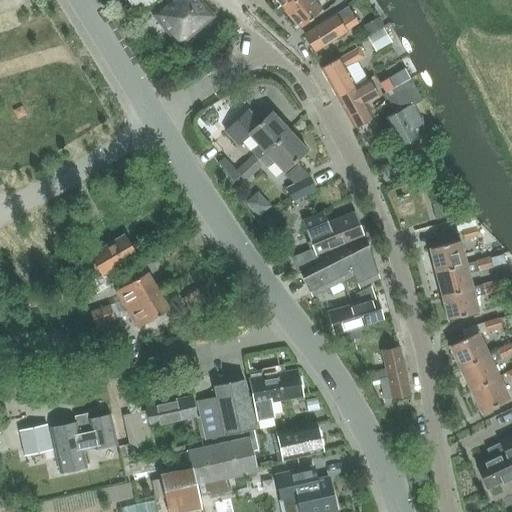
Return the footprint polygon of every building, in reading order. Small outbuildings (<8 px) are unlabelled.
[(215,16),(201,0),(200,0),(168,0),(152,14),(179,47),(215,16)] [(276,0),(284,9),(294,0),(276,0)] [(294,0),(284,9),(300,28),(321,10),(314,1),(314,0),(294,0)] [(346,7),(334,15),(304,34),(315,51),(345,32),(345,31),(357,23),(346,7)] [(380,18),(365,26),(370,35),(382,28),(385,27),(380,18)] [(375,52),(391,43),(382,28),(370,35),(367,37),(375,52)] [(337,98),(356,88),(345,68),(363,58),(357,48),(321,68),(337,98)] [(392,88),(409,79),(404,69),(387,78),(392,88)] [(399,146),(416,136),(412,129),(422,123),(413,105),(421,101),(410,79),(384,93),(394,112),(385,117),(399,146)] [(337,98),(353,128),(373,117),(365,104),(378,97),(368,81),(356,88),(337,98)] [(248,112),(227,132),(237,144),(248,133),(257,143),(249,150),(253,154),(235,170),(240,176),(289,131),(272,112),(260,122),(259,123),(248,112)] [(289,131),(240,176),(245,181),(263,165),(266,168),(274,161),(283,172),(295,160),(307,150),(289,131)] [(298,164),(286,175),(295,184),(286,189),(291,202),(316,190),(310,177),(298,164)] [(257,193),(247,203),(259,216),(270,206),(257,193)] [(444,200),(428,204),(431,218),(448,214),(444,200)] [(297,274),(301,273),(320,263),(317,254),(362,235),(353,212),(328,223),(322,211),(301,219),(306,232),(305,232),(309,241),(307,242),(310,250),(291,258),(297,274)] [(464,240),(478,237),(476,226),(462,230),(464,240)] [(102,275),(105,274),(137,255),(125,234),(89,255),(102,275)] [(320,263),(301,273),(312,295),(353,275),(359,288),(378,278),(366,240),(320,263)] [(459,241),(429,248),(436,272),(465,264),(459,241)] [(505,255),(492,259),(494,267),(507,264),(505,255)] [(465,264),(436,272),(442,296),(472,287),(468,274),(491,267),(489,258),(465,264)] [(121,300),(126,309),(158,291),(147,272),(115,291),(121,300)] [(101,276),(90,283),(96,293),(108,286),(101,276)] [(472,287),(442,296),(448,320),(478,312),(474,297),(498,290),(496,281),(472,288),(472,287)] [(375,298),(371,286),(359,293),(361,302),(328,312),(335,333),(345,330),(358,326),(382,319),(376,297),(375,298)] [(200,289),(183,299),(189,310),(206,300),(200,289)] [(126,309),(131,317),(137,328),(169,309),(158,291),(126,309)] [(115,319),(110,305),(90,311),(95,326),(115,319)] [(487,332),(501,328),(498,318),(484,322),(487,332)] [(358,326),(345,330),(347,340),(361,336),(358,326)] [(460,368),(487,355),(476,333),(449,346),(460,368)] [(344,342),(347,352),(355,350),(352,340),(344,342)] [(502,359),(511,353),(511,346),(510,343),(497,349),(497,350),(487,355),(460,368),(470,390),(498,377),(491,363),(501,358),(502,359)] [(410,395),(399,347),(381,352),(385,369),(369,373),(371,383),(380,381),(384,399),(392,398),(392,399),(410,395)] [(264,378),(249,381),(256,417),(272,414),(270,402),(302,396),(296,369),(283,372),(282,366),(264,369),(265,375),(263,375),(264,378)] [(498,377),(470,390),(481,412),(508,399),(498,377)] [(215,397),(196,401),(205,440),(224,436),(255,429),(245,379),(213,386),(215,397)] [(132,455),(156,451),(151,426),(196,417),(192,396),(146,406),(146,410),(123,414),(129,443),(132,455)] [(76,422),(50,428),(60,472),(86,466),(82,449),(93,447),(94,448),(116,443),(110,415),(88,419),(87,414),(75,417),(76,422)] [(316,423),(276,432),(282,461),(322,452),(316,423)] [(48,426),(23,431),(28,455),(53,450),(48,426)] [(491,457),(476,464),(488,489),(511,477),(511,432),(497,439),(498,443),(487,448),(491,457)] [(191,468),(159,475),(166,503),(198,496),(208,494),(209,498),(230,493),(227,479),(258,472),(257,466),(250,437),(187,452),(191,468)] [(129,443),(117,446),(119,458),(132,455),(129,443)] [(303,483),(300,469),(275,475),(280,497),(295,493),(299,511),(325,511),(335,510),(328,477),(303,483)]
